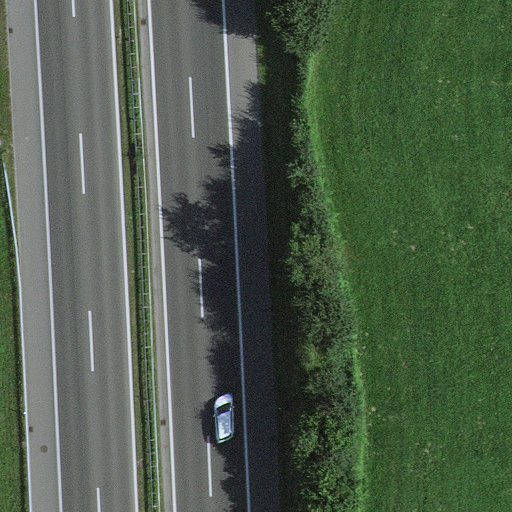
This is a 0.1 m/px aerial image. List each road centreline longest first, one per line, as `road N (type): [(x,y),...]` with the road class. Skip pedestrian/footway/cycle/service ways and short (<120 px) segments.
road 1 (motorway): [(206,511),(181,0)]
road 2 (motorway): [(75,0),(98,511)]
